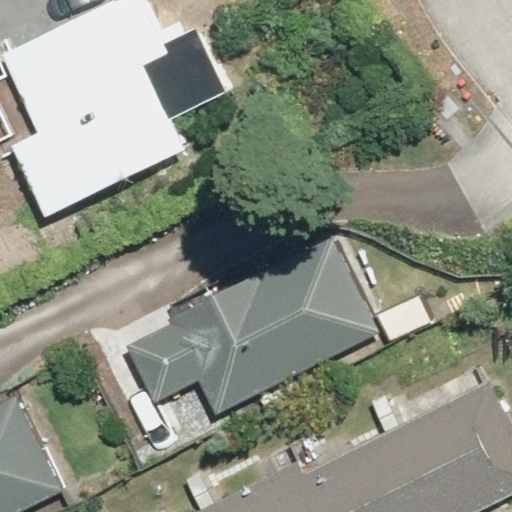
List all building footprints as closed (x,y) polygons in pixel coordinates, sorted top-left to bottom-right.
[(158,0),(146,0),(0,69),(0,153),(32,138),(68,211),(224,137),(158,0)] [(348,214),(143,312),(179,388),(222,368),(246,419),(409,342),(348,214)] [(0,511),(40,511),(90,489),(35,375),(0,391),(0,511)] [(511,461),(472,385),(296,475),(315,511),(480,511),(511,496),(511,461)] [(291,461),(188,511),(315,511),(296,475),(291,461)]
